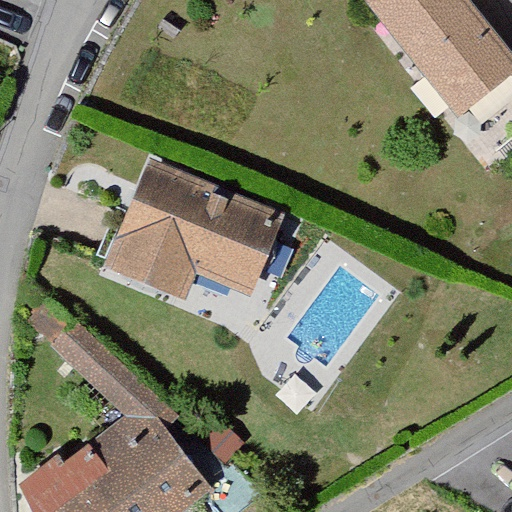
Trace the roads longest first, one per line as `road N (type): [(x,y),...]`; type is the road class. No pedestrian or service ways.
road 1 (residential): [(0,224),(87,0)]
road 2 (residential): [(351,511),(511,420)]
